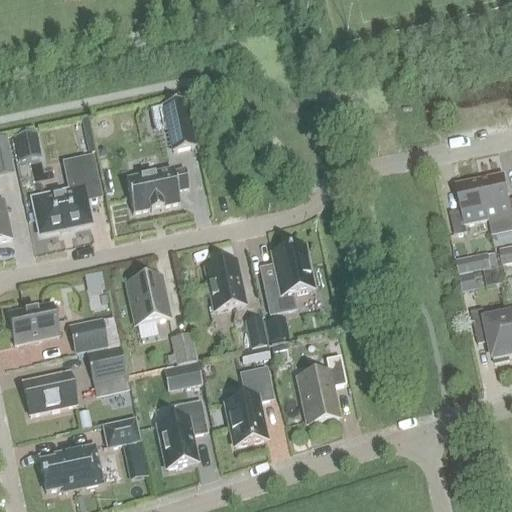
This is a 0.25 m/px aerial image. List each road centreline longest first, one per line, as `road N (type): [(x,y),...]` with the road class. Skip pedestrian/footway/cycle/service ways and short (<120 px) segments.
road 1 (residential): [(0,285),(291,217),(364,169),(511,140)]
road 2 (residential): [(179,511),(429,433)]
